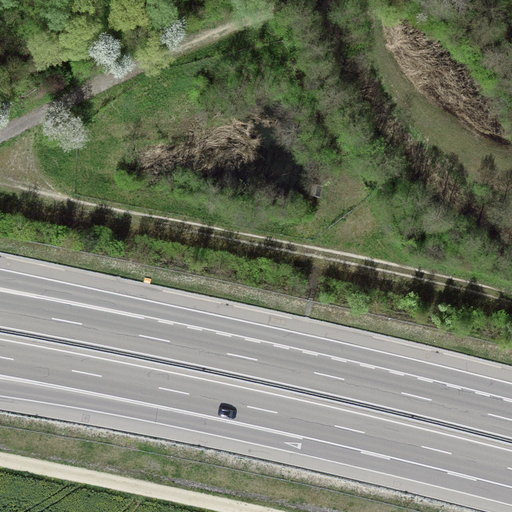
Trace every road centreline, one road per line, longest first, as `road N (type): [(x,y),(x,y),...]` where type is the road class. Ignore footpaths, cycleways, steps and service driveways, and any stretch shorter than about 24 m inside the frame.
road 1 (track): [(0,181),(511,297)]
road 2 (motorway): [(477,410),(0,284)]
road 3 (motorway): [(477,410),(0,308)]
road 4 (motorway): [(0,357),(334,426)]
road 5 (motorway): [(0,385),(334,426)]
road 6 (track): [(293,0),(166,52),(0,137)]
road 7 (track): [(231,511),(0,463)]
road 8 (motorway): [(334,426),(511,469)]
